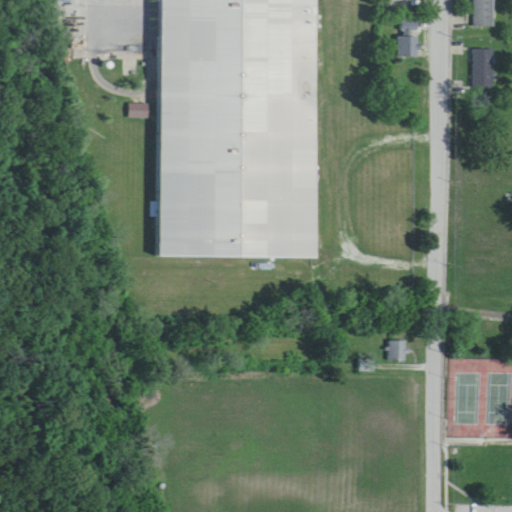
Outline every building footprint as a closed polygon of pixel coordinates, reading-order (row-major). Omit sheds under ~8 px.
[(319,0),(318,246),(149,242),(149,0),(319,0)] [(494,27),(494,0),(473,0),(474,27),(494,27)] [(418,56),(418,24),(402,24),(402,34),(400,34),(400,56),(418,56)] [(473,88),(494,88),(494,49),(473,49),(473,88)] [(389,342),(389,361),(406,361),(406,342),(389,342)]
